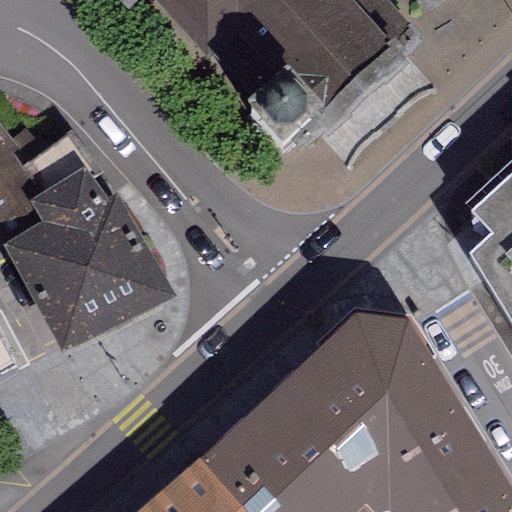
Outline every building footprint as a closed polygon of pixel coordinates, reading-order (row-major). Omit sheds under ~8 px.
[(114,0),(127,13),(141,2),(204,67),(213,59),(260,119),(283,95),(324,144),(363,108),(401,73),(336,0),(114,0)] [(273,161),(292,162),(303,149),(304,133),(293,121),(277,119),(261,130),(260,147),(273,161)] [(0,129),(0,242),(3,247),(41,220),(28,201),(40,193),(13,155),(16,152),(0,129)] [(84,167),(40,193),(28,201),(41,220),(3,247),(32,301),(140,239),(117,195),(107,200),(84,167)] [(511,188),(470,226),(491,251),(468,270),(511,342),(511,188)] [(174,296),(140,239),(32,301),(60,354),(174,296)] [(360,311),(197,459),(242,511),(386,511),(387,511),(511,511),(511,488),(406,316),(360,311)] [(0,394),(16,386),(0,351),(0,394)] [(242,511),(197,459),(135,511),(242,511)]
